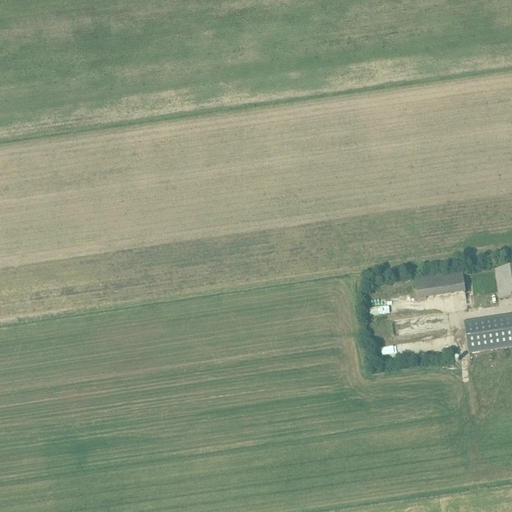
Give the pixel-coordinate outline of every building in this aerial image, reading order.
[(511,268),(495,271),(500,301),(511,298),(511,268)] [(493,279),(492,271),(471,275),(475,308),(494,306),(491,279),(493,279)] [(465,294),(462,272),(414,279),(418,301),(465,294)] [(511,315),(464,323),(468,354),(511,346),(511,315)] [(376,347),(377,361),(390,361),(389,346),(376,347)]
